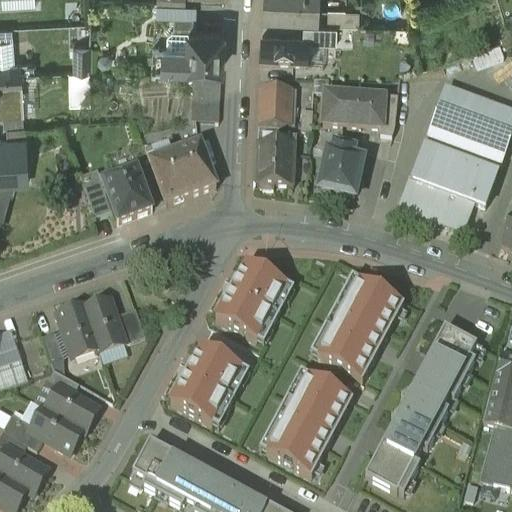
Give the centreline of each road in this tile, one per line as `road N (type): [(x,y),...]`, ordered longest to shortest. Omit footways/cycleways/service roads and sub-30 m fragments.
road 1 (residential): [(225,226),(338,235),(511,290)]
road 2 (residential): [(0,299),(225,226)]
road 3 (residential): [(239,0),(225,226)]
road 4 (residential): [(225,226),(137,417)]
road 5 (residential): [(137,417),(314,511)]
